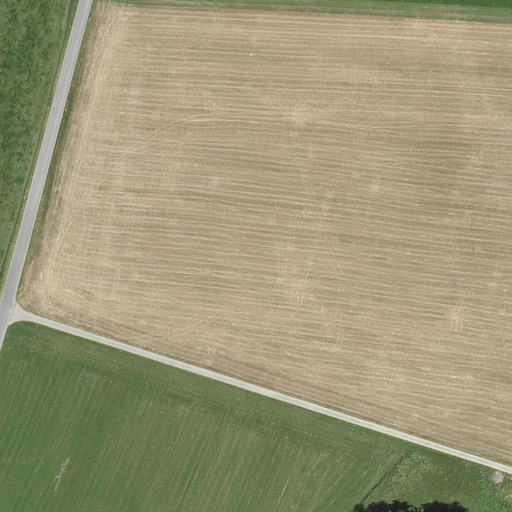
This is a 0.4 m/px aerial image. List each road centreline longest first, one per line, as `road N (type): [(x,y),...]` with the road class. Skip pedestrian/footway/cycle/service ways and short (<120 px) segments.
road 1 (track): [(4,309),(511,470)]
road 2 (tertiary): [(0,323),(83,0)]
